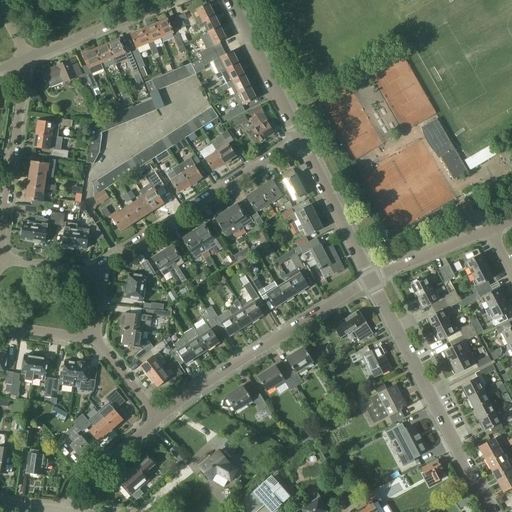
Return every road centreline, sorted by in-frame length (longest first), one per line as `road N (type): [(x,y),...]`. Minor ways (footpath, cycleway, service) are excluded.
road 1 (residential): [(370,279),(492,511)]
road 2 (residential): [(163,418),(370,279)]
road 3 (residential): [(298,142),(102,274)]
road 4 (residential): [(0,243),(26,59)]
road 5 (residential): [(174,0),(26,59)]
road 6 (residential): [(298,142),(229,0)]
road 7 (residential): [(370,279),(298,142)]
road 8 (residential): [(63,511),(77,485),(163,418)]
road 9 (residential): [(370,279),(490,229)]
